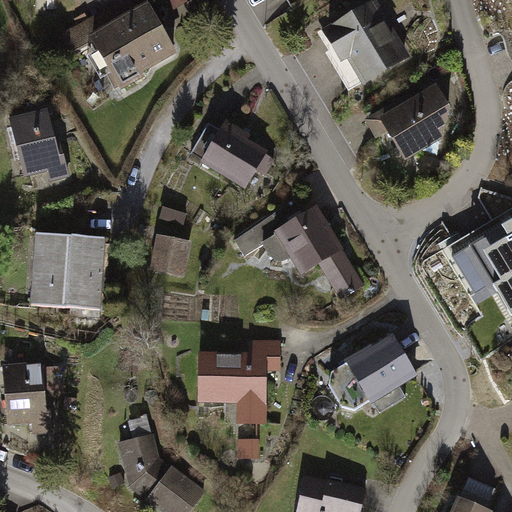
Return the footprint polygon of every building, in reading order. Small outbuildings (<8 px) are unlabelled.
[(102,48),(125,90),(197,49),(168,0),(163,0),(115,27),(108,13),(66,36),(80,60),(102,48)] [(415,61),(380,2),(324,36),(360,95),(415,61)] [(443,84),(384,120),(411,164),(470,127),(443,84)] [(55,113),(13,126),(33,188),(75,174),(55,113)] [(257,138),(231,124),(206,167),(249,191),(270,155),(253,145),(257,138)] [(511,210),(465,238),(511,316),(511,210)] [(325,212),(267,246),(279,267),(295,258),(307,279),(323,269),(340,299),(367,284),(325,212)] [(163,225),(162,236),(185,238),(186,228),(163,225)] [(109,316),(113,239),(39,236),(36,312),(109,316)] [(162,238),(154,274),(186,282),(195,245),(162,238)] [(376,405),(422,376),(396,337),(351,367),(376,405)] [(201,357),(201,406),(241,406),(241,426),(271,427),(271,375),(286,375),(286,342),(251,342),(251,357),(201,357)] [(9,367),(10,428),(55,426),(54,396),(65,395),(64,365),(9,367)] [(162,463),(156,436),(120,442),(128,487),(164,511),(194,511),(206,491),(162,463)] [(258,464),(261,447),(244,444),(240,460),(258,464)] [(363,511),(369,486),(305,474),(297,511),(363,511)] [(480,511),(458,503),(454,511),(480,511)]
